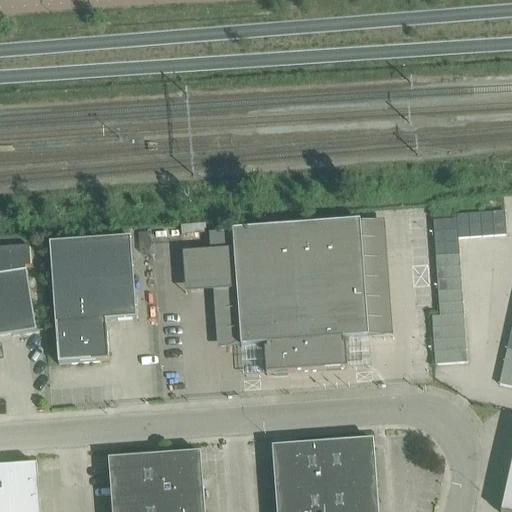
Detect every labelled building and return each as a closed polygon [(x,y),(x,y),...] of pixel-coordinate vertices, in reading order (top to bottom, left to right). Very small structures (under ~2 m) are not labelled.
[(505,213),(493,214),(494,238),(506,237),(505,213)] [(494,238),(493,214),(481,215),(482,238),(494,238)] [(470,239),(469,215),(457,216),(457,220),(433,222),(434,234),(458,232),(458,240),(470,239)] [(482,238),(481,215),(469,215),(470,239),(482,238)] [(234,250),(182,254),(185,296),(237,292),(241,349),(267,347),(267,351),(265,351),(267,377),(288,375),(348,371),(346,345),(344,345),(343,341),(369,339),(366,292),(379,291),(377,269),(364,270),(360,223),(233,232),(233,233),(234,250)] [(458,232),(434,234),(435,258),(459,256),(458,240),(458,232)] [(131,240),(50,246),(59,366),(109,363),(107,323),(137,321),(131,240)] [(29,247),(0,249),(0,338),(37,333),(26,268),(31,268),(29,247)] [(460,268),(459,256),(435,258),(436,270),(460,268)] [(461,280),(460,268),(436,270),(437,282),(461,280)] [(462,292),(461,280),(437,282),(438,294),(462,292)] [(463,304),(462,292),(438,294),(439,306),(463,304)] [(464,316),(463,304),(439,306),(440,318),(464,316)] [(464,328),(464,316),(440,318),(432,319),(433,330),(464,328)] [(465,340),(464,328),(433,330),(433,342),(465,340)] [(466,352),(465,340),(433,342),(434,354),(466,352)] [(467,364),(466,352),(434,354),(435,366),(467,364)] [(511,376),(511,364),(504,363),(502,374),(511,376)] [(511,388),(511,376),(502,374),(499,386),(511,388)] [(374,443),(323,446),(326,487),(377,483),(374,443)] [(326,487),(323,446),(273,450),(275,490),(326,487)] [(201,455),(155,459),(158,499),(204,496),(201,455)] [(158,499),(155,459),(109,462),(112,503),(158,499)] [(511,511),(511,464),(501,511),(511,511)] [(38,468),(0,470),(0,511),(41,508),(38,468)] [(378,511),(377,483),(326,487),(328,511),(378,511)] [(328,511),(326,487),(275,490),(277,511),(328,511)] [(205,511),(204,496),(158,499),(158,511),(205,511)] [(158,511),(158,499),(112,503),(112,511),(158,511)]
